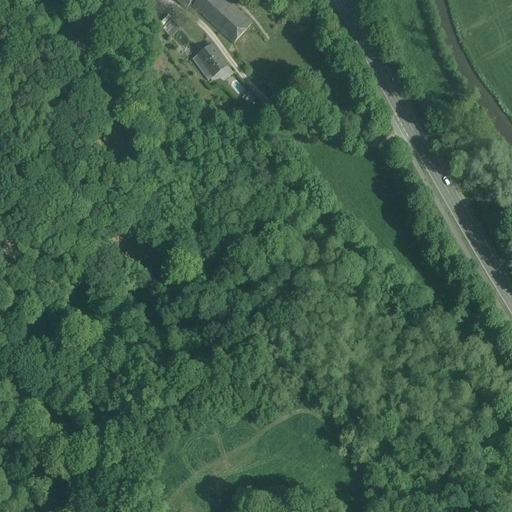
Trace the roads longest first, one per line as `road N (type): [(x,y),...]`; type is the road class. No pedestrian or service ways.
road 1 (primary): [(344,0),(511,297)]
road 2 (track): [(171,0),(277,107),(368,143),(413,130)]
